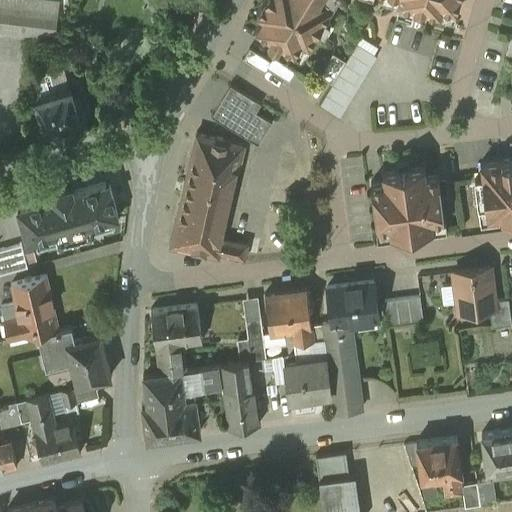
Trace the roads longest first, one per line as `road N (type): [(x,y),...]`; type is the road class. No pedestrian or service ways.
road 1 (residential): [(129,461),(511,408)]
road 2 (residential): [(134,285),(511,235)]
road 3 (residential): [(134,285),(129,461)]
road 4 (residential): [(0,176),(153,127)]
road 5 (residential): [(153,127),(134,285)]
road 6 (residential): [(228,0),(153,127)]
road 7 (residential): [(0,491),(129,461)]
